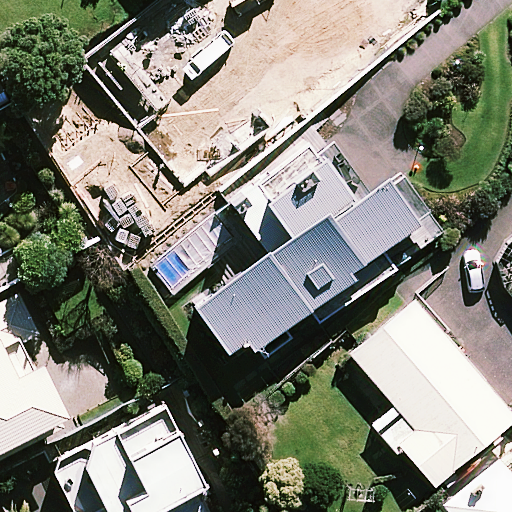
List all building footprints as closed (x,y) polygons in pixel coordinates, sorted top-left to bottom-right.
[(186,105),(139,146),(184,198),(412,0),(161,0),(123,33),(186,105)] [(354,191),(309,129),(224,190),(265,247),(191,300),(227,349),(247,335),(261,355),(289,335),(282,324),(307,305),(317,319),(439,231),(391,165),(354,191)] [(0,453),(70,418),(34,348),(44,343),(19,293),(0,302),(0,453)] [(511,414),(511,413),(413,297),(350,351),(394,404),(378,418),(433,482),(511,414)] [(214,511),(170,409),(50,460),(72,511),(214,511)] [(511,511),(511,473),(499,459),(445,505),(451,511),(511,511)]
